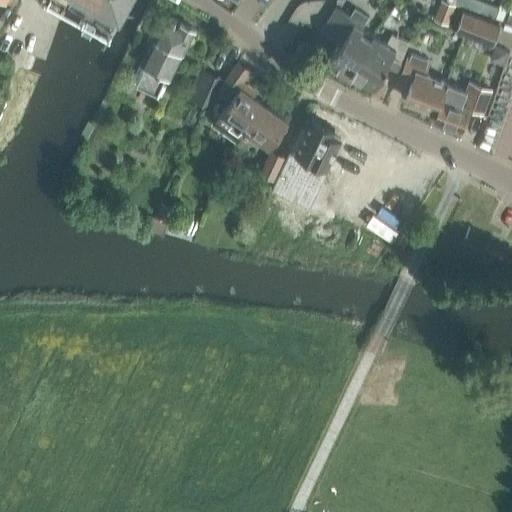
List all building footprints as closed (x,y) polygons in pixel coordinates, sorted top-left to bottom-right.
[(129,0),(83,0),(118,20),(129,0)] [(439,0),(433,19),(447,24),(454,4),(442,0),(439,0)] [(325,62),(349,77),(352,73),(351,72),(367,47),(366,46),(374,33),(362,26),(369,16),(372,11),(361,3),(358,9),(354,7),(350,14),(337,7),(322,31),(338,41),(325,62)] [(493,46),(493,44),(500,25),(462,10),(454,33),(463,36),(464,34),(493,46)] [(171,76),(195,28),(179,21),(164,14),(155,32),(151,30),(146,38),(151,40),(130,83),(161,97),(171,76)] [(387,66),(397,70),(409,40),(391,34),(386,42),(374,33),(366,46),(367,47),(351,72),(352,73),(374,86),(387,66)] [(490,66),(504,70),(510,49),(496,45),(490,66)] [(436,109),(446,82),(425,74),(430,60),(409,52),(401,72),(413,77),(406,98),(436,109)] [(212,123),(236,140),(243,131),(263,102),(238,84),(250,68),(238,59),(217,88),(230,97),(212,123)] [(191,95),(205,102),(218,75),(203,68),(191,95)] [(469,106),(483,111),(491,88),(469,80),(465,89),(446,82),(436,109),(433,117),(461,128),(469,106)] [(286,119),(263,102),(243,131),(266,147),(286,119)] [(273,181),(271,185),(285,192),(291,181),(292,178),(315,189),(341,137),(332,133),(334,127),(325,123),(324,124),(320,122),(321,120),(311,116),(306,126),(301,124),(286,153),(276,174),(273,181)] [(96,124),(88,120),(79,137),(87,141),(96,124)] [(285,155),(282,154),(271,148),(259,172),(273,179),(285,155)] [(148,227),(148,228),(154,230),(155,229),(159,217),(166,219),(171,205),(161,201),(155,215),(153,215),(148,227)]
